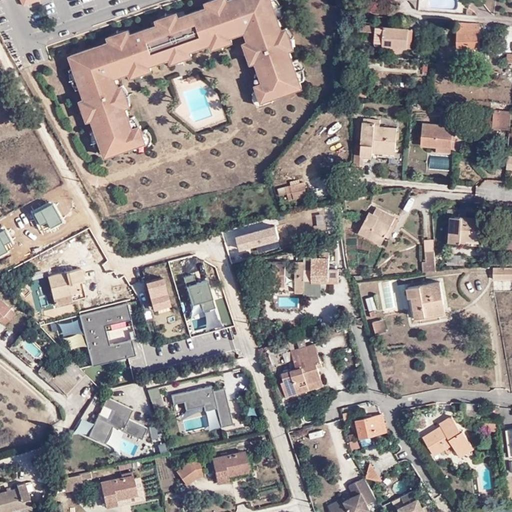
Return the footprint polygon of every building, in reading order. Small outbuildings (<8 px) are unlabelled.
[(109,39),(71,53),(77,69),(83,87),(86,94),(94,117),(97,126),(104,147),(106,153),(140,141),(133,123),(127,105),(119,82),(116,74),(129,69),(152,61),(169,55),(191,47),(210,41),(232,33),(246,28),(249,37),(257,59),(263,78),(269,95),(303,84),(290,48),(282,25),(279,15),(273,0),(220,0),(209,4),(180,14),(159,21),(132,31),(109,39)] [(273,0),(279,15),(284,13),(282,6),(282,3),(280,0),(273,0)] [(421,9),(421,0),(412,0),(413,0),(417,5),(419,8),(421,9)] [(159,21),(180,14),(178,9),(171,11),(167,11),(164,13),(158,17),(159,21)] [(481,24),(459,22),(459,29),(457,29),(455,55),(479,56),(479,59),(488,59),(489,45),(481,39),(481,24)] [(282,25),(290,48),(296,45),(295,40),(294,35),(292,31),(288,23),(282,25)] [(116,29),(108,33),(109,39),(132,31),(130,25),(124,26),(119,27),(116,29)] [(402,48),(402,47),(401,43),(407,44),(407,28),(359,25),(358,30),(374,32),(382,32),(382,42),(392,43),(392,48),(392,49),(393,49),(393,50),(394,51),(395,51),(396,51),(397,51),(398,52),(398,51),(399,51),(400,50),(401,49),(401,48),(402,48)] [(411,28),(407,28),(407,44),(401,43),(402,47),(410,48),(411,28)] [(382,48),(392,48),(392,43),(382,42),(382,32),(374,32),(374,42),(375,43),(376,44),(377,45),(378,46),(379,47),(380,47),(381,47),(382,48)] [(234,39),(232,33),(210,41),(212,46),(219,45),(222,44),(226,42),(230,41),(234,39)] [(251,61),(257,59),(249,37),(243,39),(244,43),(245,47),(246,51),(251,61)] [(191,47),(169,55),(171,61),(176,60),(182,58),(184,58),(188,56),(193,53),(191,47)] [(154,67),(152,61),(129,69),(131,75),(138,73),(142,72),(147,71),(150,69),(154,67)] [(83,87),(77,69),(73,70),(73,71),(73,76),(74,79),(76,83),(80,89),(83,87)] [(269,95),(263,78),(255,81),(257,87),(254,89),(254,90),(254,93),(254,96),(255,97),(256,99),(258,100),(259,102),(263,101),(262,98),(269,95)] [(124,81),(119,82),(127,105),(132,103),(131,96),(130,92),(129,87),(127,83),(124,81)] [(88,119),(94,117),(86,94),(80,96),(81,102),(82,105),(83,109),(85,113),(88,119)] [(492,126),(499,127),(500,110),(493,109),(492,126)] [(500,110),(499,127),(509,127),(510,110),(501,109),(500,110)] [(436,146),(451,147),(451,140),(451,134),(455,134),(456,120),(440,119),(440,125),(422,124),(421,145),(436,146)] [(141,121),(133,123),(140,141),(148,138),(149,141),(152,140),(152,136),(152,134),(152,132),(151,131),(150,129),(148,127),(148,126),(144,127),(141,121)] [(361,155),(363,155),(372,156),(372,153),(372,149),(395,151),(396,129),(379,128),(380,121),(374,121),(374,124),(363,123),(361,147),(361,155)] [(104,147),(97,126),(92,128),(93,135),(94,140),(96,143),(100,149),(104,147)] [(362,168),(363,155),(361,155),(361,147),(356,147),(354,164),(353,166),(355,167),(362,168)] [(304,183),(291,186),(294,199),(307,196),(304,183)] [(379,218),(383,210),(378,207),(373,214),(369,212),(359,231),(381,244),(392,225),(379,218)] [(396,218),(383,210),(379,218),(392,225),(396,218)] [(452,244),(482,246),(483,221),(453,219),(452,244)] [(279,222),(239,229),(242,245),(282,238),(279,222)] [(271,246),(283,243),(282,237),(255,243),(256,250),(271,247),(271,246)] [(295,261),(295,291),(303,291),(303,295),(320,295),(320,282),(337,282),(337,268),(328,268),(328,251),(319,251),(319,256),(303,256),(303,261),(295,261)] [(451,263),(465,262),(465,253),(450,254),(451,263)] [(43,266),(59,262),(57,255),(41,259),(43,266)] [(424,266),(424,274),(437,272),(436,255),(425,256),(426,265),(424,266)] [(284,261),(271,261),(271,286),(284,286),(284,261)] [(511,267),(492,268),(492,278),(511,278),(511,267)] [(47,277),(53,299),(80,293),(77,279),(82,277),(80,269),(47,277)] [(200,301),(203,310),(217,306),(207,275),(196,279),(194,271),(182,275),(191,304),(200,301)] [(151,307),(171,303),(165,273),(145,277),(151,307)] [(83,282),(82,277),(77,279),(80,293),(53,299),(55,306),(85,298),(81,282),(83,282)] [(414,297),(417,318),(438,314),(437,306),(446,305),(442,282),(409,289),(411,298),(414,297)] [(380,308),(379,294),(367,295),(368,308),(380,308)] [(0,322),(3,325),(14,314),(0,300),(0,322)] [(80,312),(92,363),(136,353),(132,336),(110,341),(106,323),(132,317),(128,301),(80,312)] [(447,312),(446,305),(437,306),(438,314),(447,312)] [(376,332),(387,330),(385,317),(374,319),(376,332)] [(29,339),(24,346),(38,357),(43,351),(29,339)] [(312,339),(288,346),(290,353),(314,346),(312,339)] [(308,384),(320,380),(317,367),(320,366),(314,346),(290,353),(295,370),(280,375),(283,382),(280,383),(285,397),(309,389),(308,384)] [(274,348),(264,352),(269,366),(278,363),(274,348)] [(56,375),(54,374),(49,379),(66,394),(84,373),(71,358),(56,375)] [(43,364),(38,370),(49,379),(54,374),(43,364)] [(323,386),(320,380),(308,384),(309,389),(323,386)] [(179,401),(186,432),(233,422),(224,382),(172,393),(174,402),(179,401)] [(153,393),(154,400),(163,397),(161,391),(153,393)] [(148,408),(164,404),(163,399),(163,398),(163,397),(154,400),(147,402),(148,408)] [(477,416),(477,404),(464,403),(464,415),(477,416)] [(353,421),(356,420),(366,418),(365,410),(351,413),(353,421)] [(366,418),(356,420),(360,437),(386,432),(382,414),(366,418)] [(296,415),(288,417),(292,429),(299,427),(296,415)] [(442,428),(440,424),(422,436),(433,454),(451,443),(456,452),(470,444),(461,429),(460,430),(454,423),(450,415),(442,420),(445,426),(442,428)] [(496,423),(484,422),(483,429),(495,430),(496,423)] [(137,424),(106,430),(109,445),(139,440),(137,424)] [(166,449),(165,434),(158,434),(157,424),(153,424),(154,450),(166,449)] [(353,448),(361,446),(356,431),(349,433),(353,448)] [(472,447),(470,444),(456,452),(458,456),(472,447)] [(235,470),(236,472),(247,469),(243,450),(211,458),(216,482),(227,479),(226,474),(226,472),(235,470)] [(177,472),(186,485),(197,476),(202,475),(199,460),(191,461),(177,472)] [(382,481),(371,464),(367,479),(382,481)] [(82,488),(79,475),(68,478),(71,490),(82,488)] [(125,494),(125,497),(137,494),(133,476),(101,483),(100,483),(105,507),(116,504),(115,499),(115,497),(125,494)] [(71,490),(68,478),(62,479),(65,492),(71,490)] [(376,501),(364,479),(348,487),(354,498),(344,503),(329,510),(329,511),(367,511),(369,511),(367,506),(376,501)] [(25,483),(18,486),(18,489),(0,493),(0,511),(9,511),(14,511),(32,506),(25,483)] [(422,508),(413,491),(401,498),(405,505),(399,507),(401,511),(428,511),(425,506),(422,508)] [(327,507),(329,510),(344,503),(342,499),(327,507)]
